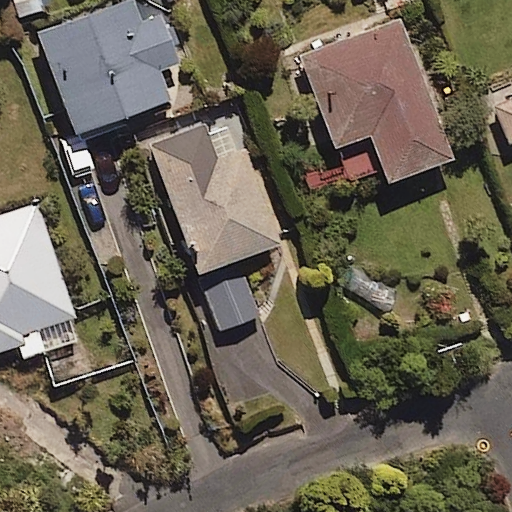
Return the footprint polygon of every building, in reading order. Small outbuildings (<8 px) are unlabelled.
[(47,0),(8,0),(12,12),(47,0)] [(175,55),(157,0),(103,0),(35,22),(66,119),(164,87),(156,61),(175,55)] [(447,146),(397,12),(297,49),(329,134),(365,120),(384,169),(447,146)] [(511,84),(482,96),(496,135),(511,129),(511,84)] [(251,311),(230,250),(276,234),(244,141),(213,151),(201,117),(146,136),(211,325),(251,311)] [(78,333),(36,200),(0,211),(0,338),(14,334),(19,352),(78,333)]
